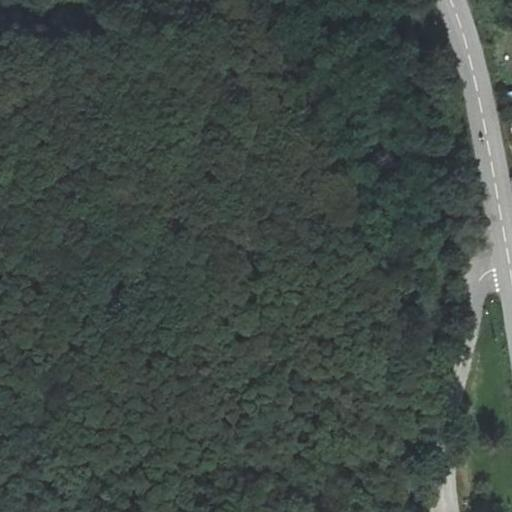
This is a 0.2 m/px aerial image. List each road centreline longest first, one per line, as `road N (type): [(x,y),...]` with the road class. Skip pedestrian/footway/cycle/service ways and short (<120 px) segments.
road 1 (tertiary): [(509,264),(472,69),(450,0)]
road 2 (unclassified): [(452,511),(445,457),(471,298),(483,273),(509,264)]
